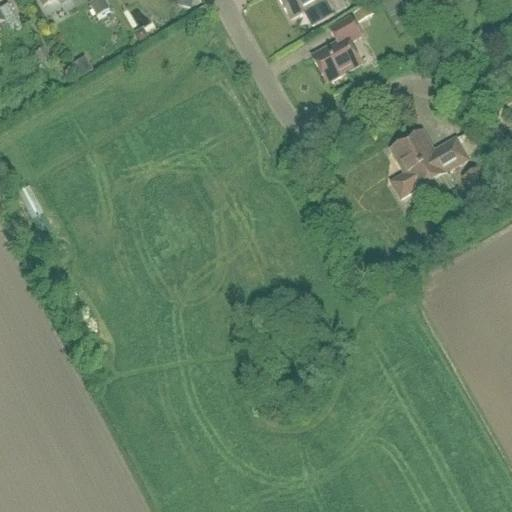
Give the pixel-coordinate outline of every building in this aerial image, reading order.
[(70,0),(36,0),(42,9),(58,0),(68,0),(69,1),(70,0)] [(332,18),(322,0),(277,0),(291,24),(304,16),(312,30),(332,18)] [(345,0),(330,0),(337,13),(349,7),(345,0)] [(0,42),(1,44),(10,38),(10,37),(21,31),(7,8),(0,11),(0,42)] [(361,41),(350,22),(329,33),(337,47),(312,61),(327,88),(361,68),(349,47),(361,41)] [(369,40),(357,45),(368,67),(379,62),(369,40)] [(401,203),(414,195),(415,196),(446,178),(446,177),(468,164),(456,143),(432,157),(427,149),(429,148),(422,136),(391,154),(405,179),(392,186),(401,203)] [(27,190),(16,196),(40,241),(51,235),(27,190)]
